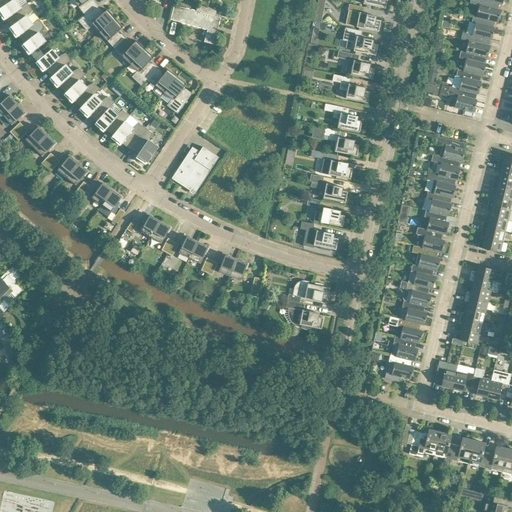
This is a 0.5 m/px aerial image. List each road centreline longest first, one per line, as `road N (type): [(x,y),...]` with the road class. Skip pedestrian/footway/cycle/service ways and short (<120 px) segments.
road 1 (residential): [(356,277),(414,0)]
road 2 (residential): [(356,277),(260,249),(143,193)]
road 3 (residential): [(143,193),(53,116),(0,56)]
road 4 (residential): [(419,407),(456,251)]
road 5 (residential): [(143,193),(215,82)]
road 6 (residential): [(215,82),(124,0)]
road 7 (residential): [(456,251),(485,134)]
